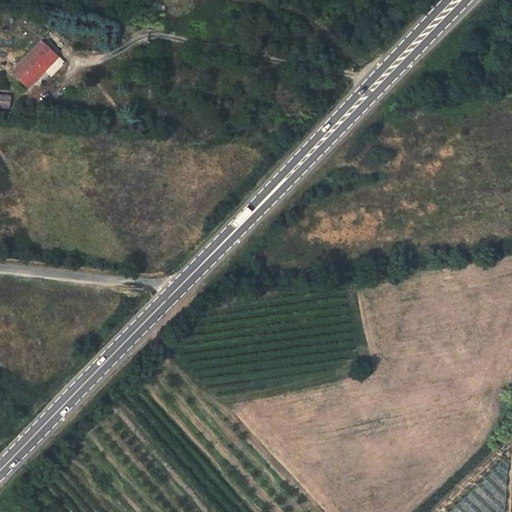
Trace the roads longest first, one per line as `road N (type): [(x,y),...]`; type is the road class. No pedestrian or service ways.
road 1 (primary): [(186,283),(460,0)]
road 2 (primary): [(0,473),(186,283)]
road 3 (unclassified): [(0,268),(186,283)]
